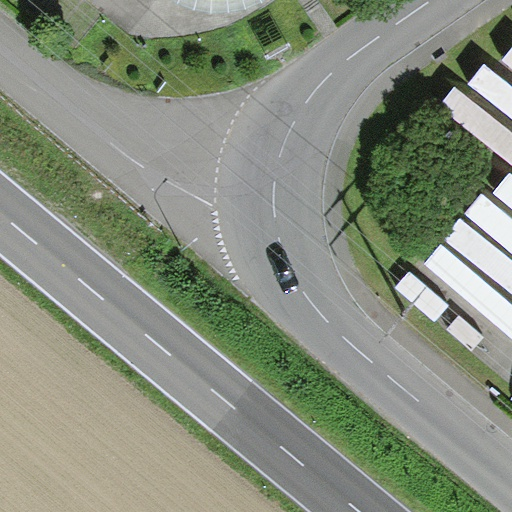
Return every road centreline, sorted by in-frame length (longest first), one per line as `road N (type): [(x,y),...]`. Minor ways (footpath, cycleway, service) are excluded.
road 1 (residential): [(511,480),(320,311),(287,270),(274,210),(281,150),(309,99),(350,56),(432,0)]
road 2 (primary): [(358,511),(0,212)]
